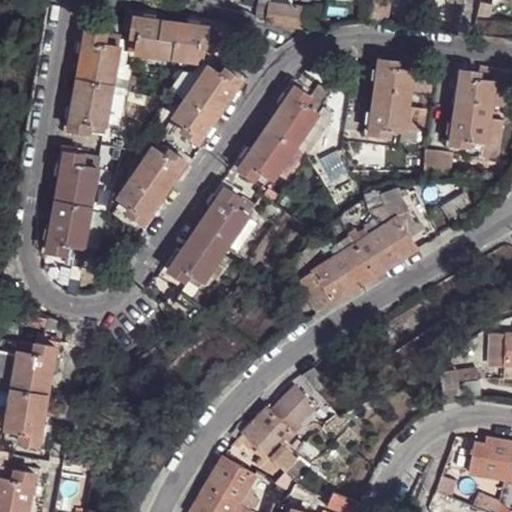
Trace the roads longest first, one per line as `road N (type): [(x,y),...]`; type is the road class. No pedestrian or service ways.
road 1 (residential): [(72,0),(29,248),(39,284),(79,308),(104,305),(134,282),(299,50),(369,35)]
road 2 (residential): [(164,511),(211,438),(268,375),(350,313),(511,215)]
road 3 (residential): [(511,420),(465,414),(430,423),(405,449),(374,511)]
road 4 (residential): [(134,0),(218,13),(257,33)]
